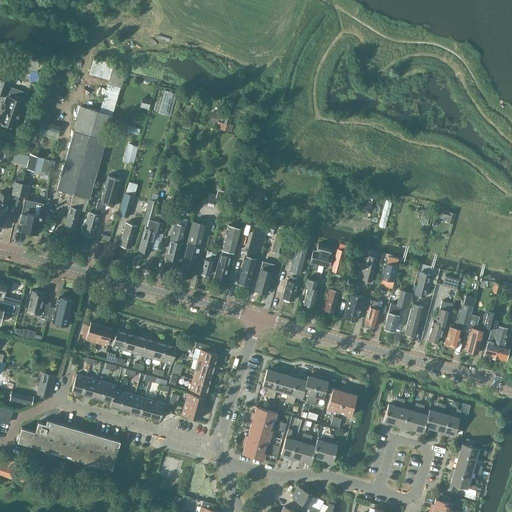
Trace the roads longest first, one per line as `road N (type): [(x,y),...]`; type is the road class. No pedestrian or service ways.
road 1 (tertiary): [(256,318),(0,250)]
road 2 (tertiary): [(511,387),(256,318)]
road 3 (residential): [(218,448),(63,403),(70,366)]
road 4 (residential): [(413,501),(423,446),(392,443),(377,491)]
road 5 (residential): [(218,448),(256,318)]
